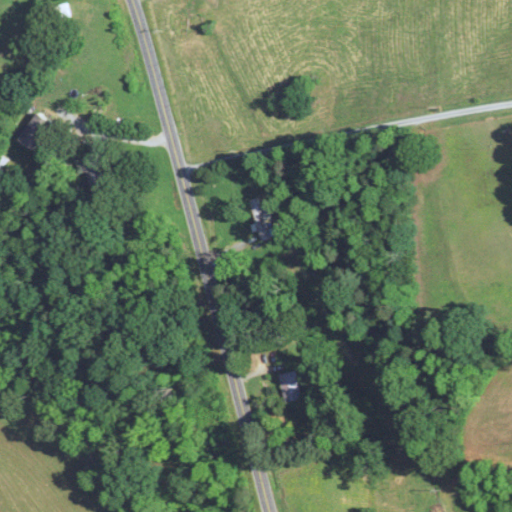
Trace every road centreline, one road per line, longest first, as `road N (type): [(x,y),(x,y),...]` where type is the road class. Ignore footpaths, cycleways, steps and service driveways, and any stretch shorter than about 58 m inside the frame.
road 1 (residential): [(269,511),(131,0)]
road 2 (residential): [(179,172),(511,101)]
